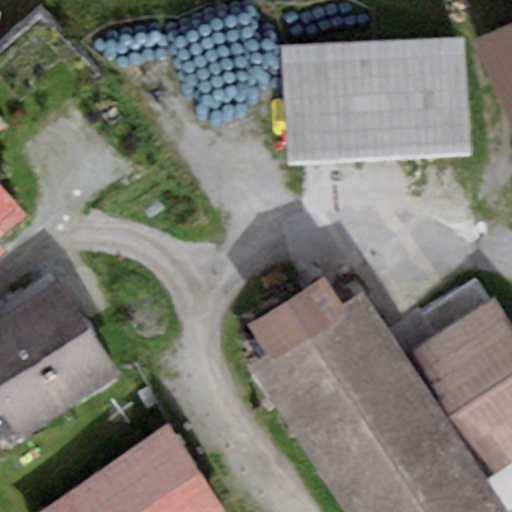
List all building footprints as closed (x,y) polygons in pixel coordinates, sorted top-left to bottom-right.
[(511,24),(471,42),(511,133),(511,24)] [(463,36),(280,47),(287,165),(470,154),(463,36)] [(0,257),(7,252),(0,243),(0,238),(28,215),(0,182),(0,127),(1,126),(0,124),(0,257)] [(324,275),(248,325),(267,354),(248,366),(345,511),(505,511),(483,479),(511,459),(511,329),(490,297),(406,353),(363,289),(343,303),(324,275)] [(58,279),(0,316),(0,411),(18,439),(119,374),(58,279)] [(223,511),(167,428),(40,511),(223,511)]
